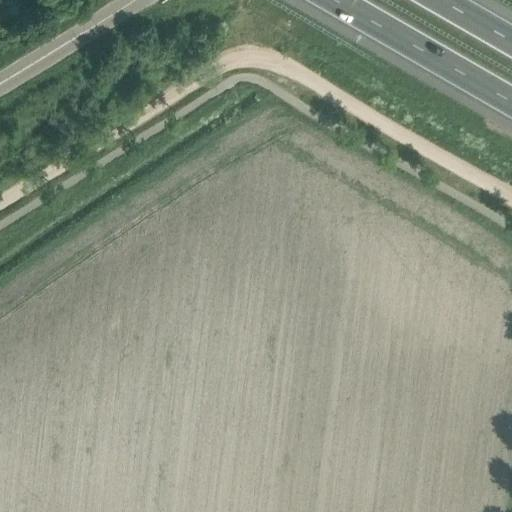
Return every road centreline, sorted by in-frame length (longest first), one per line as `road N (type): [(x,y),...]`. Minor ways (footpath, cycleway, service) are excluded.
road 1 (track): [(511,196),(287,66),(253,59),(0,206)]
road 2 (motorway): [(333,0),(511,102)]
road 3 (unclassified): [(0,83),(156,0)]
